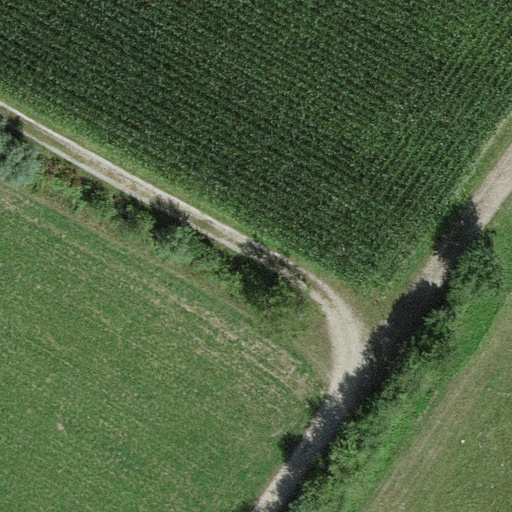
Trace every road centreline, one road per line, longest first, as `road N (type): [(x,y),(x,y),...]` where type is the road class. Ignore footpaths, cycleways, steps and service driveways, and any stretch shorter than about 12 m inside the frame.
road 1 (track): [(287,511),(368,400),(347,321),(0,123)]
road 2 (track): [(368,400),(511,195)]
